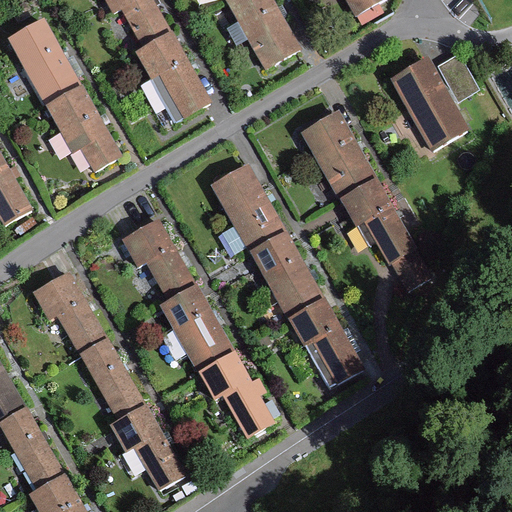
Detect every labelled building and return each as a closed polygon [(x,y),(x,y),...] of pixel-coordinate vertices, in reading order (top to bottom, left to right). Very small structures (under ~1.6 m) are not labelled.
[(154,0),(104,0),(114,17),(122,12),(144,51),(136,55),(152,82),(143,87),(168,131),(214,105),(193,69),(156,3),(154,0)] [(225,0),(266,72),(303,51),(282,15),(273,0),(225,0)] [(344,0),(355,19),(388,0),(344,0)] [(45,20),(8,41),(74,156),(82,152),(95,174),(124,158),(103,122),(66,56),(45,20)] [(460,55),(435,69),(429,59),(391,80),(433,154),(470,132),(455,106),(480,92),(460,55)] [(359,148),(339,114),(302,135),(356,230),(359,228),(371,249),(376,246),(389,268),(392,266),(408,294),(434,279),(398,217),(359,148)] [(0,220),(4,228),(33,212),(13,177),(0,153),(0,220)] [(269,201),(249,167),(213,187),(330,392),(366,372),(350,344),(313,279),(269,201)] [(179,254),(160,221),(122,242),(139,270),(147,266),(168,304),(161,308),(215,403),(223,398),(247,441),(276,424),(258,392),(215,317),(179,254)] [(91,308),(71,273),(33,295),(50,324),(58,320),(118,424),(110,428),(126,456),(134,451),(159,494),(188,477),(167,441),(126,369),(91,308)] [(7,374),(0,361),(0,428),(37,493),(29,497),(37,511),(86,511),(43,437),(7,374)]
